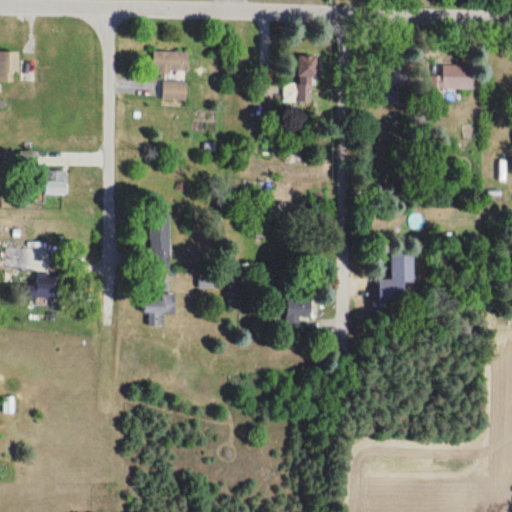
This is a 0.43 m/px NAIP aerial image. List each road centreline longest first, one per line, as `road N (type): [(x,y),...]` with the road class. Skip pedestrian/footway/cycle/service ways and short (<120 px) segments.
road 1 (residential): [(0,4),(511,16)]
road 2 (residential): [(335,352),(343,13)]
road 3 (residential): [(101,315),(106,7)]
